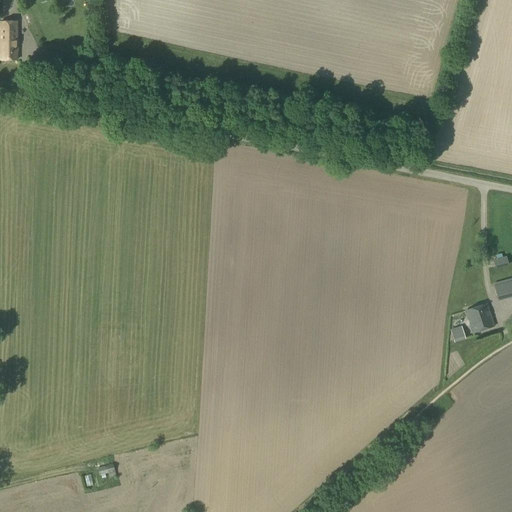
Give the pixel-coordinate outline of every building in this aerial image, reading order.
[(0,54),(0,61),(16,61),(16,22),(0,22),(0,54)] [(75,70),(74,60),(54,59),(54,58),(30,58),(30,69),(54,69),(54,70),(75,70)] [(502,257),(501,254),(495,255),(496,259),(493,260),(495,269),(508,266),(506,256),(502,257)] [(498,302),(511,297),(511,279),(493,284),(498,302)] [(473,334),(493,328),(485,305),(466,311),(473,334)] [(454,343),(465,340),(461,327),(450,330),(454,343)] [(116,476),(112,465),(97,468),(99,476),(101,475),(102,482),(107,481),(105,474),(108,474),(109,478),(116,476)]
